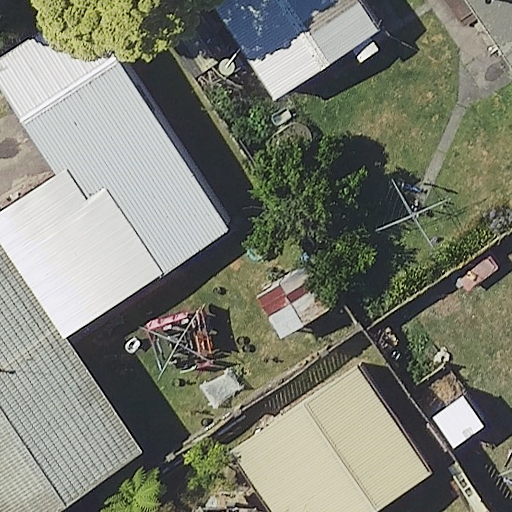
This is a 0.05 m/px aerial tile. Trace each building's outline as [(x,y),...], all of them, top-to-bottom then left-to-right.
[(357,0),(151,0),(142,6),(212,115),(338,33),(349,49),(377,31),(357,0)] [(511,0),(474,0),(511,57),(511,0)] [(220,211),(99,24),(5,85),(70,185),(94,169),(150,256),(220,211)] [(0,510),(127,423),(0,239),(0,510)] [(333,511),(421,452),(345,341),(219,427),(277,511),(333,511)]
